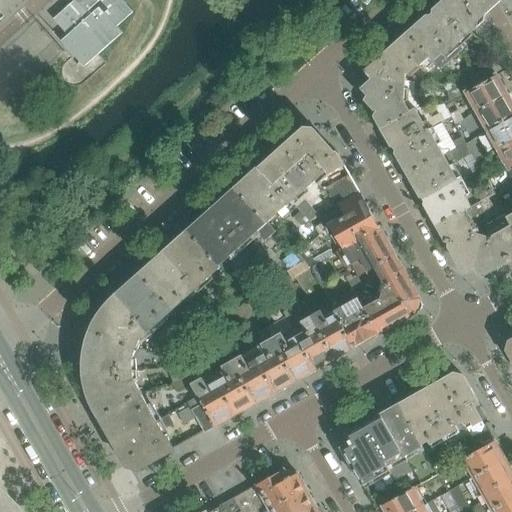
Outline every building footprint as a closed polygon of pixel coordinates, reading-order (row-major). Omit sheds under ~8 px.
[(117,27),(134,13),(122,0),(75,0),(53,20),(68,36),(61,42),(84,68),(99,55),(123,34),(117,27)] [(458,44),(472,32),(478,27),(479,21),(471,7),(466,0),(447,0),(435,11),(435,15),(431,18),(428,18),(408,35),(431,59),(434,63),(444,54),(445,56),(458,44)] [(511,0),(466,0),(471,7),(479,21),(493,9),(502,0),(511,0)] [(431,59),(408,35),(368,71),(373,77),(373,82),(365,89),(371,96),(368,100),(377,111),(379,112),(377,117),(384,130),(417,111),(416,109),(419,108),(414,100),(415,84),(405,82),(406,77),(416,68),(418,70),(431,59)] [(478,72),(488,67),(484,59),(474,65),(478,72)] [(465,94),(496,76),(490,66),(488,67),(478,72),(458,84),(462,92),(463,96),(466,95),(465,94)] [(507,95),(496,76),(465,94),(466,95),(467,94),(477,113),(507,95)] [(462,92),(456,86),(455,87),(452,81),(443,87),(447,92),(458,96),(459,98),(463,96),(462,92)] [(451,103),(459,98),(458,96),(447,92),(443,92),(442,98),(447,98),(449,98),(451,103)] [(511,116),(511,104),(508,96),(507,95),(477,113),(487,131),(511,116)] [(450,116),(445,106),(434,107),(443,123),(451,119),(450,116)] [(429,132),(417,111),(384,130),(410,176),(444,157),(430,132),(429,132)] [(463,121),(458,112),(450,116),(451,119),(455,125),(463,121)] [(511,142),(511,116),(487,131),(498,151),(511,142)] [(344,165),(337,153),(335,154),(313,129),(305,129),(286,146),(316,180),(327,171),(330,174),(344,165)] [(511,142),(498,151),(507,168),(511,165),(511,142)] [(451,167),(472,156),(466,145),(445,156),(451,167)] [(316,180),(286,146),(237,189),(267,222),(291,201),(292,202),(316,180)] [(468,201),(450,167),(444,157),(410,176),(439,227),(496,196),(490,184),(484,187),(487,194),(467,204),(466,202),(468,201)] [(489,165),(485,158),(476,164),(478,166),(480,170),(489,165)] [(361,195),(350,175),(325,188),(338,205),(339,208),(361,195)] [(276,232),(267,222),(237,189),(190,231),(220,265),(230,255),(241,267),(254,256),(243,243),(255,232),(264,243),(276,232)] [(110,211),(120,202),(119,201),(114,195),(104,205),(108,210),(110,211)] [(330,227),(367,206),(361,195),(339,208),(319,219),(321,224),(315,229),(317,231),(321,235),(326,231),(325,229),(330,227)] [(484,235),(488,219),(504,210),(496,196),(439,227),(464,271),(471,267),(477,270),(481,276),(511,258),(511,226),(493,238),(484,235)] [(318,215),(306,202),(298,210),(310,222),(318,215)] [(380,229),(367,206),(330,227),(343,250),(380,229)] [(395,256),(380,229),(343,250),(352,266),(361,260),(367,271),(395,256)] [(220,265),(190,231),(164,254),(196,288),(221,266),(220,265)] [(302,262),(311,255),(306,249),(297,256),(302,262)] [(196,288),(164,254),(141,275),(172,310),(196,288)] [(292,268),(299,261),(293,254),(286,261),(292,268)] [(422,304),(409,280),(395,256),(367,271),(368,273),(367,274),(373,286),(382,281),(385,286),(383,293),(404,298),(402,303),(422,309),(423,306),(422,304)] [(172,310),(141,275),(115,298),(107,307),(100,316),(94,327),(92,332),(136,349),(140,338),(172,310)] [(326,286),(320,275),(316,277),(323,288),(326,286)] [(329,300),(352,288),(349,282),(346,277),(323,289),(329,300)] [(362,287),(362,286),(358,278),(349,282),(352,288),(354,292),(362,287)] [(215,301),(207,292),(203,296),(212,304),(215,301)] [(259,310),(271,301),(266,293),(253,302),(259,310)] [(381,333),(420,311),(422,309),(402,303),(404,298),(383,293),(381,299),(367,307),(381,333)] [(212,304),(203,296),(199,300),(207,308),(212,304)] [(381,333),(367,307),(365,309),(359,299),(352,303),(335,312),(355,348),(381,333)] [(237,322),(256,308),(250,301),(232,315),(237,322)] [(355,348),(335,312),(325,318),(322,312),(313,317),(336,358),(355,348)] [(336,358),(313,317),(303,323),(306,328),(296,334),(316,369),(336,358)] [(131,361),(136,349),(92,332),(90,338),(87,350),(86,359),(85,371),(87,383),(90,394),(94,406),(100,416),(141,393),(133,379),(131,361)] [(316,369),(296,334),(287,339),(284,333),(273,340),(297,380),(316,369)] [(185,353),(165,341),(155,335),(153,340),(163,345),(160,355),(183,360),(185,353)] [(297,380),(273,340),(263,346),(266,351),(256,356),(276,392),(297,380)] [(276,392),(256,356),(246,362),(242,357),(233,363),(256,404),(276,392)] [(256,404),(233,363),(223,368),(226,374),(216,379),(235,415),(256,404)] [(187,379),(184,370),(176,372),(180,382),(187,379)] [(487,418),(463,376),(455,374),(441,382),(453,403),(452,404),(463,422),(464,422),(466,425),(472,422),(474,425),(487,418)] [(192,385),(188,378),(187,379),(180,382),(172,385),(176,392),(180,392),(192,385)] [(235,415),(216,379),(206,385),(203,380),(191,386),(198,397),(214,427),(235,415)] [(463,422),(452,404),(453,403),(441,382),(400,405),(422,445),(430,441),(432,444),(459,429),(457,426),(463,422)] [(157,423),(141,393),(100,416),(128,466),(139,469),(175,449),(170,441),(169,442),(163,433),(162,432),(174,425),(169,416),(157,423)] [(214,427),(198,397),(188,403),(192,410),(192,411),(204,433),(214,427)] [(423,447),(422,445),(400,405),(381,416),(406,461),(407,460),(422,485),(440,475),(423,447)] [(406,461),(381,416),(347,435),(350,441),(351,444),(343,448),(363,484),(406,461)] [(482,447),(494,435),(484,425),(472,438),(482,447)] [(474,477),(505,460),(496,443),(464,460),(474,477)] [(466,458),(461,448),(452,453),(457,462),(466,458)] [(511,499),(511,471),(511,470),(509,464),(508,465),(505,460),(474,477),(487,500),(471,509),(459,487),(451,491),(450,492),(460,511),(490,511),(493,511),(511,499)] [(270,510),(307,489),(298,474),(292,477),(291,476),(289,478),(284,470),(256,486),(257,487),(234,499),(241,511),(265,511),(270,509),(270,510)] [(462,486),(457,478),(447,483),(451,491),(459,487),(462,486)] [(319,511),(307,489),(270,510),(271,511),(319,511)] [(414,511),(423,507),(413,489),(388,504),(383,495),(373,501),(378,510),(381,508),(383,511),(414,511)] [(15,511),(10,505),(2,496),(0,494),(0,511),(15,511)] [(511,511),(511,499),(493,511),(511,511)] [(423,507),(414,511),(439,511),(434,502),(423,507)]
